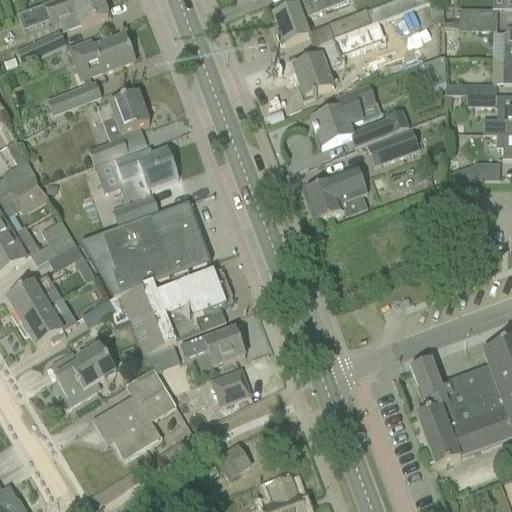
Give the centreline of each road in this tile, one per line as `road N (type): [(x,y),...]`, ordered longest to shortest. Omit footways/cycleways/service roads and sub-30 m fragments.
road 1 (secondary): [(324,386),(174,0)]
road 2 (residential): [(350,377),(511,315)]
road 3 (residential): [(404,511),(350,377)]
road 4 (residential): [(68,511),(0,394)]
road 5 (secondary): [(372,511),(324,386)]
